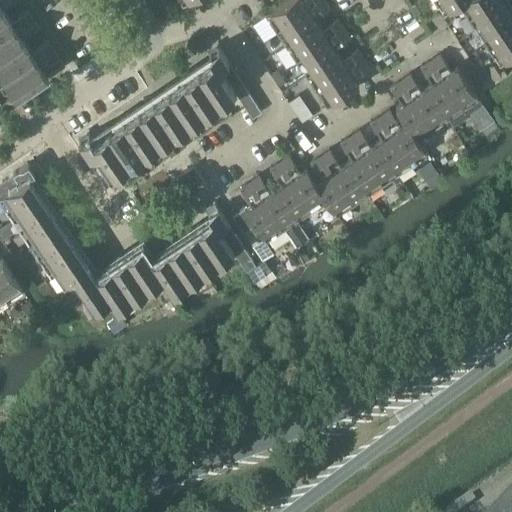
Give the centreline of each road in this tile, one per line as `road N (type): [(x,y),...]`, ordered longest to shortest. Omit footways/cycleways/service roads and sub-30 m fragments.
road 1 (secondary): [(432,391),(61,511)]
road 2 (secondary): [(291,511),(382,443),(432,391)]
road 3 (residential): [(39,128),(160,46)]
road 4 (residential): [(118,242),(39,128)]
road 5 (residential): [(277,115),(301,133),(321,134),(383,96)]
road 6 (residential): [(209,14),(277,115)]
